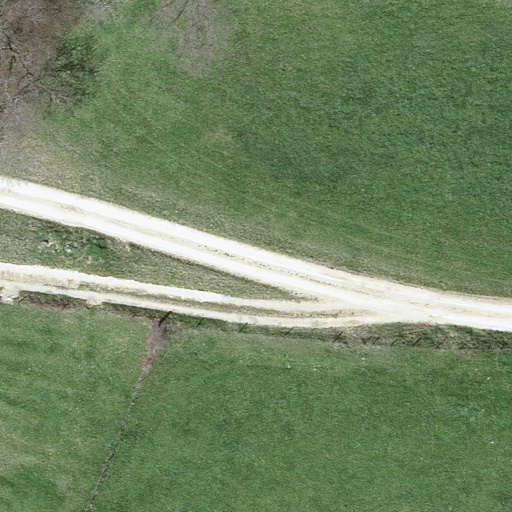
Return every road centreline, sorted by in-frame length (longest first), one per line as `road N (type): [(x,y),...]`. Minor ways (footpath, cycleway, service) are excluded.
road 1 (track): [(0,196),(369,307),(511,313)]
road 2 (track): [(369,307),(280,314),(0,276)]
